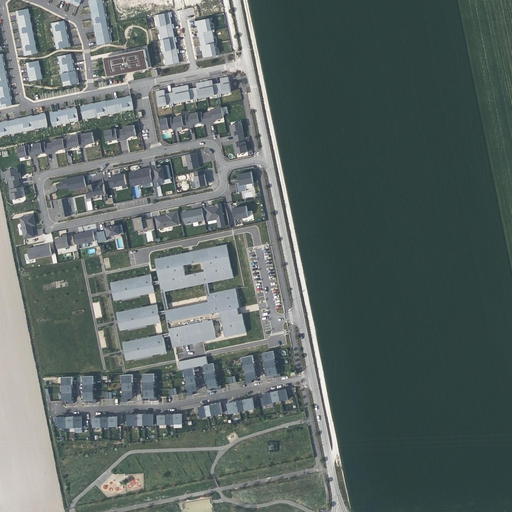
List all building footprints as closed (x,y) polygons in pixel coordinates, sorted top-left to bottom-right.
[(101,0),(90,0),(90,1),(88,1),(89,6),(91,6),(92,10),(93,14),(91,15),(92,19),(94,19),(95,23),(96,27),(94,28),(95,32),(97,32),(98,37),(98,40),(96,40),(97,45),(110,42),(110,40),(108,29),(107,27),(105,16),(105,14),(102,3),(102,1),(101,0)] [(28,9),(17,11),(18,14),(18,17),(16,18),(17,21),(19,20),(20,23),(20,26),(18,26),(19,29),(21,29),(21,31),(22,35),(20,35),(20,38),(22,38),(23,41),(24,44),(22,44),(22,47),(24,46),(25,49),(25,52),(23,53),(24,56),(34,54),(34,50),(36,49),(35,44),(33,44),(32,41),(34,40),(33,35),(31,36),(30,32),(33,31),(32,26),(29,27),(28,23),(31,23),(30,17),(27,18),(27,14),(29,14),(28,9)] [(171,12),(154,15),(154,17),(158,17),(160,26),(171,24),(171,20),(170,17),(172,17),(171,12)] [(212,18),(195,21),(196,26),(198,25),(199,28),(200,32),(211,30),(209,20),(212,20),(212,18)] [(64,21),(53,23),(53,25),(54,31),(55,33),(56,40),(57,42),(58,49),(71,46),(70,43),(68,44),(67,41),(67,38),(69,38),(69,35),(66,35),(66,33),(65,30),(67,29),(67,26),(65,27),(64,24),(64,21)] [(160,26),(156,27),(157,29),(160,29),(162,40),(174,37),(173,32),(172,28),(174,28),(173,24),(171,24),(160,26)] [(200,32),(198,33),(198,37),(200,36),(201,41),(202,46),(214,43),(212,33),(215,32),(215,29),(211,30),(200,32)] [(162,40),(159,40),(159,42),(162,42),(164,52),(176,49),(175,44),(175,42),(177,42),(176,37),(174,37),(162,40)] [(202,46),(200,46),(201,51),(203,50),(203,52),(204,57),(216,55),(214,45),(218,45),(217,43),(214,43),(202,46)] [(105,57),(105,59),(123,55),(123,59),(130,57),(130,54),(146,50),(145,49),(105,57)] [(164,52),(161,52),(162,54),(165,54),(167,65),(179,62),(178,57),(177,54),(179,53),(178,49),(176,49),(164,52)] [(133,70),(149,67),(146,50),(130,54),(130,57),(123,59),(123,55),(105,59),(108,74),(133,69),(133,70)] [(0,104),(1,107),(11,105),(11,102),(10,100),(12,99),(12,96),(10,97),(9,94),(9,91),(11,91),(10,88),(8,88),(7,86),(7,82),(9,82),(8,79),(6,79),(6,77),(5,74),(7,74),(7,71),(4,71),(4,68),(3,66),(5,65),(5,62),(3,63),(2,59),(2,57),(4,57),(3,54),(0,54),(0,104)] [(70,54),(60,56),(61,65),(62,66),(63,73),(62,73),(64,82),(67,81),(67,85),(79,83),(78,78),(76,79),(76,75),(75,71),(76,71),(75,68),(73,68),(72,65),(72,63),(74,62),(73,60),(71,60),(71,56),(70,54)] [(38,60),(28,63),(28,66),(29,69),(27,69),(27,72),(29,72),(30,75),(31,78),(28,78),(29,81),(40,79),(39,75),(41,74),(40,69),(38,70),(37,66),(40,66),(38,60)] [(149,68),(149,67),(133,70),(133,69),(108,74),(108,77),(135,71),(149,68)] [(157,92),(159,106),(170,103),(171,106),(174,106),(173,103),(194,98),(194,101),(196,100),(196,98),(213,94),(213,96),(217,95),(218,98),(222,97),(222,94),(232,92),(229,76),(223,78),(219,78),(220,82),(214,84),(213,80),(208,81),(200,83),(196,83),(196,87),(190,89),(189,84),(183,86),(177,87),(172,88),(173,92),(166,94),(165,90),(161,91),(157,92)] [(83,118),(134,108),(131,95),(127,96),(127,97),(123,98),(119,99),(118,98),(114,99),(114,100),(110,101),(106,101),(106,100),(102,101),(102,102),(98,103),(94,104),(93,103),(89,104),(89,105),(85,106),(81,107),(83,118)] [(201,112),(191,114),(193,124),(199,122),(200,123),(202,122),(203,122),(204,124),(214,122),(213,120),(215,120),(217,119),(224,117),(222,107),(211,110),(211,112),(202,114),(201,112)] [(78,119),(76,109),(74,109),(70,110),(70,108),(67,108),(68,110),(64,111),(62,112),(61,109),(59,110),(59,112),(57,113),(53,113),(53,111),(50,112),(53,125),(78,119)] [(0,134),(48,125),(45,113),(41,114),(41,115),(37,116),(33,116),(32,115),(28,116),(28,117),(25,118),(20,119),(20,118),(16,119),(16,120),(12,121),(8,121),(7,120),(3,121),(4,122),(0,122),(0,134)] [(170,118),(160,121),(162,130),(168,129),(169,129),(170,129),(172,129),(173,130),(183,128),(182,127),(185,126),(186,126),(186,125),(193,124),(191,114),(180,116),(180,119),(171,121),(170,118)] [(231,125),(233,135),(235,135),(235,137),(236,141),(237,143),(235,143),(237,153),(247,151),(241,123),(231,125)] [(116,129),(105,131),(107,141),(114,140),(116,140),(117,139),(118,141),(128,139),(128,137),(129,137),(131,137),(131,136),(138,134),(136,125),(125,127),(125,129),(116,131),(116,129)] [(78,137),(81,147),(85,146),(85,144),(86,144),(88,144),(88,143),(94,142),(92,132),(82,134),(82,136),(78,137)] [(64,141),(66,150),(70,149),(70,148),(71,147),(73,147),(73,146),(79,145),(78,135),(67,137),(68,140),(64,141)] [(44,142),(34,145),(34,146),(36,154),(42,153),(42,154),(44,153),(46,153),(46,155),(56,152),(56,151),(58,150),(59,150),(59,149),(65,148),(63,138),(53,141),(53,143),(44,145),(44,142)] [(31,158),(36,157),(34,146),(29,147),(29,145),(18,147),(20,157),(27,155),(28,156),(29,156),(31,156),(31,158)] [(186,154),(189,169),(200,167),(199,163),(198,163),(198,161),(198,160),(197,153),(186,154)] [(155,169),(156,172),(157,181),(171,178),(169,165),(163,166),(163,167),(159,168),(155,169)] [(17,168),(6,170),(12,199),(23,197),(21,187),(20,187),(19,185),(19,181),(18,179),(20,179),(17,168)] [(129,173),(132,186),(153,181),(151,172),(150,169),(141,170),(129,173)] [(197,187),(207,185),(205,177),(204,170),(194,172),(197,187)] [(251,172),(239,174),(240,179),(240,182),(245,181),(245,184),(253,182),(251,172)] [(111,187),(127,184),(125,174),(118,176),(109,178),(111,187)] [(64,180),(64,182),(65,185),(68,184),(69,186),(72,185),(73,189),(86,187),(84,176),(73,178),(73,179),(71,179),(71,178),(64,180)] [(246,190),(245,184),(245,181),(240,182),(236,183),(238,192),(246,190)] [(95,184),(88,185),(91,196),(105,193),(104,184),(98,185),(95,186),(95,184)] [(68,197),(58,199),(62,217),(67,216),(71,215),(68,197)] [(226,226),(221,203),(216,204),(216,206),(213,206),(210,207),(205,208),(208,221),(217,219),(219,227),(226,226)] [(233,209),(236,219),(249,217),(247,206),(241,207),(237,208),(237,209),(233,209)] [(195,210),(183,212),(185,224),(205,220),(202,208),(195,210)] [(156,218),(158,228),(179,224),(177,212),(169,213),(169,215),(167,215),(156,218)] [(33,215),(21,218),(25,238),(34,236),(32,226),(31,224),(35,223),(33,215)] [(142,217),(133,218),(135,231),(144,229),(142,220),(142,217)] [(144,220),(142,220),(144,229),(144,230),(154,229),(153,218),(149,219),(144,220)] [(104,228),(105,231),(106,236),(123,233),(122,224),(115,226),(114,225),(113,226),(111,226),(111,227),(104,228)] [(75,234),(77,244),(95,241),(93,230),(84,232),(75,234)] [(107,240),(106,236),(105,231),(97,232),(99,242),(107,240)] [(65,237),(56,238),(58,248),(74,245),(72,235),(65,237)] [(34,247),(28,248),(30,259),(52,255),(50,244),(36,247),(34,248),(34,247)] [(225,245),(201,250),(201,251),(203,261),(205,271),(207,282),(233,277),(232,268),(230,269),(225,245)] [(201,251),(182,255),(184,265),(203,261),(201,251)] [(162,280),(160,280),(160,283),(162,292),(165,291),(188,286),(186,275),(184,265),(182,255),(182,254),(155,259),(157,268),(160,267),(162,280)] [(186,275),(188,286),(205,283),(207,282),(205,271),(186,275)] [(151,274),(113,282),(116,300),(123,298),(140,295),(148,293),(148,290),(154,289),(153,284),(152,282),(151,274)] [(209,302),(213,320),(222,318),(237,315),(235,308),(238,308),(240,307),(236,288),(210,293),(207,294),(209,302)] [(216,338),(213,322),(213,320),(209,302),(169,310),(166,310),(166,313),(170,333),(171,335),(173,335),(176,347),(216,338)] [(160,319),(159,315),(158,312),(157,304),(119,312),(122,330),(129,328),(146,325),(154,323),(154,320),(160,319)] [(239,314),(237,315),(222,318),(222,320),(226,336),(246,332),(245,326),(243,326),(241,314),(239,314)] [(166,349),(163,337),(163,334),(125,342),(129,360),(135,358),(152,355),(160,353),(160,350),(166,349)] [(264,357),(265,360),(275,358),(274,351),(263,353),(264,357)] [(243,357),(244,365),(254,363),(254,359),(253,355),(243,357)] [(208,364),(206,356),(186,360),(187,368),(194,367),(204,365),(208,364)] [(266,364),(266,368),(277,366),(275,358),(265,360),(266,364)] [(180,370),(184,369),(187,368),(186,360),(179,361),(180,370)] [(205,370),(206,372),(215,371),(214,363),(208,364),(204,365),(205,370)] [(244,365),(246,372),(256,370),(255,367),(254,363),(244,365)] [(268,376),(274,375),(278,374),(277,366),(266,368),(267,372),(268,376)] [(184,369),(186,377),(195,375),(194,371),(194,367),(187,368),(184,369)] [(256,370),(246,372),(247,380),(252,379),(257,378),(257,374),(256,370)] [(206,376),(207,380),(217,378),(215,371),(206,372),(206,376)] [(144,379),(144,382),(155,381),(155,373),(144,374),(144,379)] [(122,375),(123,382),(133,382),(133,380),(133,374),(122,375)] [(186,377),(187,384),(197,382),(196,379),(195,375),(186,377)] [(83,381),(83,384),(94,384),(94,376),(83,376),(83,381)] [(62,377),(62,385),(73,384),(73,381),(72,377),(62,377)] [(209,388),(215,387),(218,386),(217,378),(207,380),(208,384),(209,388)] [(144,387),(144,389),(155,389),(155,381),(144,382),(144,387)] [(123,382),(123,390),(133,390),(133,388),(133,382),(123,382)] [(187,384),(189,392),(192,391),(198,390),(197,385),(197,382),(187,384)] [(62,385),(63,392),(73,392),(73,389),(73,384),(62,385)] [(84,389),(84,392),(94,391),(94,384),(83,384),(84,389)] [(291,395),(290,388),(283,390),(279,391),(281,401),(289,399),(288,395),(291,395)] [(84,399),(90,399),(94,399),(94,391),(84,392),(84,394),(84,399)] [(273,402),(281,401),(279,391),(275,391),(271,392),(273,402)] [(63,400),(67,400),(73,400),(73,395),(73,392),(63,392),(63,400)] [(262,405),(273,402),(271,392),(268,393),(264,394),(265,397),(261,398),(262,405)] [(246,399),(243,400),(245,410),(255,408),(252,398),(246,399)] [(234,401),(228,403),(230,413),(240,411),(237,401),(234,401)] [(214,404),(210,404),(213,415),(222,413),(220,403),(214,404)] [(133,414),(128,414),(129,425),(138,425),(138,414),(133,414)] [(147,414),(144,414),(144,425),(154,424),(153,414),(147,414)] [(162,415),(159,415),(159,424),(167,424),(166,414),(162,415)] [(170,414),(166,414),(167,424),(174,424),(174,414),(170,414)] [(178,414),(174,414),(174,424),(182,423),(182,414),(178,414)] [(67,427),(75,427),(75,416),(70,417),(67,417),(67,427)] [(86,427),(86,421),(82,421),(82,416),(78,416),(75,416),(75,427),(86,427)] [(59,428),(67,427),(67,417),(62,417),(55,417),(56,424),(59,423),(59,428)] [(98,417),(94,417),(94,427),(102,427),(102,417),(98,417)] [(105,417),(102,417),(102,427),(110,427),(109,417),(105,417)] [(112,417),(109,417),(110,427),(117,426),(117,417),(112,417)] [(204,511),(203,501),(185,502),(185,511),(204,511)]
